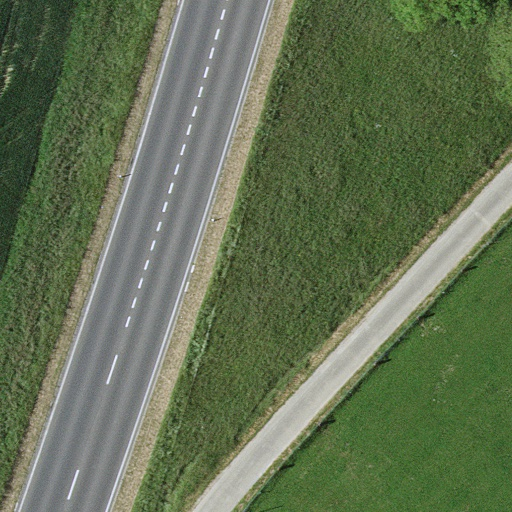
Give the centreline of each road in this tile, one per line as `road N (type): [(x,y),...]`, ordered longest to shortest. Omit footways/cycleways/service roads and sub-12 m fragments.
road 1 (primary): [(63,511),(227,0)]
road 2 (unclassified): [(511,183),(211,511)]
